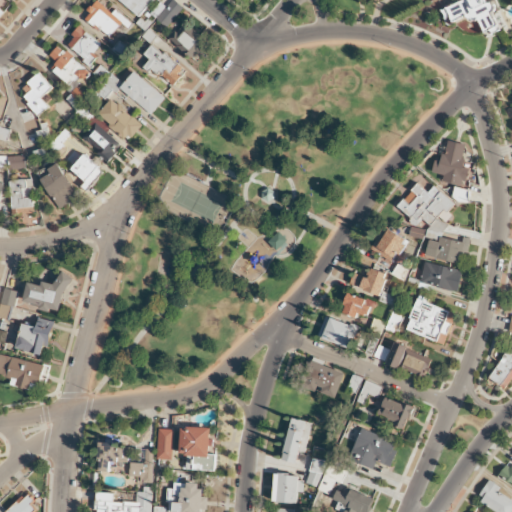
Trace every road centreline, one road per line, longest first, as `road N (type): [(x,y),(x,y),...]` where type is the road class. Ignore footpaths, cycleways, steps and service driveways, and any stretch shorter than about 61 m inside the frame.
road 1 (residential): [(471,85),(496,162),(502,218),(468,370),(406,511)]
road 2 (residential): [(471,85),(388,174),(283,335)]
road 3 (residential): [(283,335),(258,344),(200,392),(71,412)]
road 4 (residential): [(120,226),(165,152),(258,43)]
road 5 (residential): [(258,43),(331,31),(412,44),(448,61),(471,85)]
road 6 (residential): [(71,412),(120,226)]
road 7 (residential): [(283,335),(453,405)]
road 8 (residential): [(283,335),(252,433),(245,511)]
road 9 (residential): [(432,511),(511,414)]
road 10 (residential): [(0,246),(120,226)]
